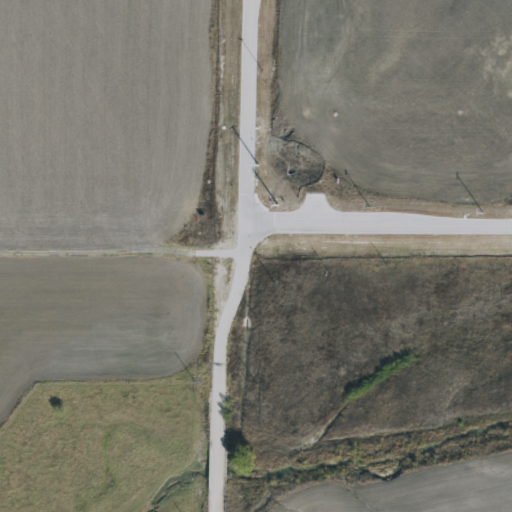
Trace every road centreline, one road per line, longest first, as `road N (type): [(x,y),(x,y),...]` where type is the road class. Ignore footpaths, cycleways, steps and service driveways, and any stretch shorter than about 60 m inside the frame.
road 1 (tertiary): [(217,511),(222,346),(242,290),(246,226)]
road 2 (tertiary): [(246,226),(511,227)]
road 3 (tertiary): [(246,226),(251,0)]
